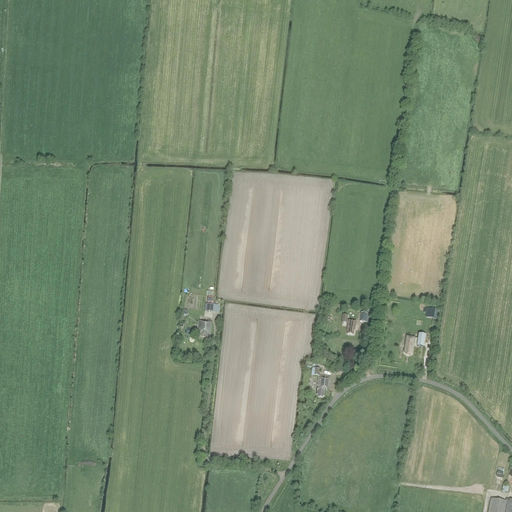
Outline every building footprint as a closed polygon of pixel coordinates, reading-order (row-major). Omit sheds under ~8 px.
[(423,312),(427,313),(426,316),(437,317),(438,310),(424,308),(423,312)] [(369,323),(370,314),(361,313),(360,322),(369,323)] [(211,336),(212,322),(203,321),(203,322),(199,322),(198,334),(201,335),(200,338),(208,338),(208,335),(211,336)] [(354,333),(356,322),(348,321),(347,329),(348,329),(347,334),(353,335),(353,333),(354,333)] [(404,353),(413,355),(414,346),(417,346),(424,347),(426,335),(419,334),(418,338),(415,338),(415,337),(406,336),(404,353)] [(318,376),(318,384),(317,392),(318,392),(318,398),(322,399),(323,397),(324,397),(325,391),(328,391),(330,388),(331,384),(331,378),(328,378),(328,377),(319,377),(320,370),(315,369),(314,376),(318,376)] [(511,511),(511,500),(509,500),(509,502),(491,499),(488,511),(511,511)]
